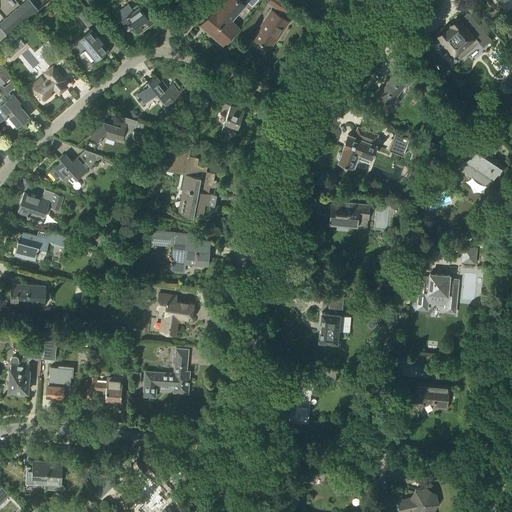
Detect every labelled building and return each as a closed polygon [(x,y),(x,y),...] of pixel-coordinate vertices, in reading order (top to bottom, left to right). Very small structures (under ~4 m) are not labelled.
[(28,0),(27,0),(21,6),(31,17),(38,11),(28,0)] [(222,44),(231,34),(228,31),(234,24),(231,21),(244,5),(238,0),(222,0),(201,25),(222,44)] [(284,13),(289,5),(282,0),(268,0),(267,2),(284,13)] [(88,27),(96,20),(83,4),(74,12),(88,27)] [(133,10),(128,4),(116,14),(125,26),(131,22),(139,33),(155,22),(151,16),(148,18),(140,6),(133,10)] [(0,23),(0,26),(8,36),(31,17),(21,6),(0,23)] [(280,34),(288,22),(271,11),(253,39),(269,49),(275,40),(274,39),(278,33),(280,34)] [(483,46),(490,40),(470,16),(462,23),(458,19),(457,20),(456,19),(451,23),(452,25),(451,26),(446,30),(445,31),(444,29),(438,34),(440,35),(439,36),(443,41),(441,42),(440,43),(447,50),(449,48),(454,55),(461,49),(463,52),(477,40),(479,42),(483,46)] [(109,50),(91,28),(69,47),(77,56),(86,49),(96,61),(109,50)] [(51,59),(26,80),(47,105),(72,84),(51,59)] [(390,104),(407,80),(401,76),(409,67),(399,59),(388,72),(392,75),(377,95),(390,104)] [(0,85),(0,86),(10,78),(0,66),(0,85)] [(427,84),(437,75),(430,66),(419,75),(427,84)] [(160,81),(156,76),(147,83),(149,85),(135,95),(139,100),(140,100),(143,104),(156,94),(170,112),(189,97),(182,88),(178,91),(172,83),(167,87),(162,80),(160,81)] [(29,116),(19,104),(21,103),(13,94),(0,104),(0,122),(7,116),(17,127),(29,116)] [(202,111),(208,104),(210,103),(202,95),(194,103),(202,111)] [(238,128),(243,115),(239,114),(241,109),(225,103),(221,114),(226,116),(224,123),(225,123),(222,130),(234,135),(237,128),(238,128)] [(148,124),(137,120),(123,116),(120,126),(104,121),(90,133),(97,142),(105,136),(107,137),(107,138),(115,140),(116,137),(122,139),(125,132),(133,135),(130,142),(142,145),(145,134),(143,133),(146,123),(148,124)] [(482,137),(490,129),(482,119),(473,127),(482,137)] [(375,134),(358,127),(354,136),(348,134),(343,147),(344,147),(342,153),(340,152),(339,153),(337,157),(338,159),(339,160),(339,161),(344,163),(343,164),(346,165),(346,164),(351,166),(351,165),(353,166),(356,158),(362,160),(364,154),(371,157),(373,152),(374,152),(375,150),(374,150),(376,145),(371,143),(375,134)] [(410,139),(395,133),(388,150),(403,156),(410,139)] [(501,176),(507,166),(493,157),(497,151),(479,139),(475,145),(469,155),(472,157),(468,163),(464,161),(458,168),(488,187),(498,173),(501,176)] [(216,180),(214,179),(214,174),(211,174),(211,171),(206,170),(207,166),(197,164),(198,159),(194,159),(195,156),(189,155),(191,147),(170,143),(165,170),(183,174),(180,189),(182,189),(181,196),(185,196),(182,208),(185,209),(184,214),(193,216),(194,213),(200,214),(200,212),(204,212),(205,204),(214,206),(217,194),(206,192),(207,186),(213,187),(214,186),(215,186),(215,185),(216,185),(217,179),(216,179),(216,180)] [(90,167),(102,156),(85,150),(79,155),(90,167)] [(72,161),(65,154),(59,159),(61,161),(50,171),(56,179),(60,175),(65,181),(68,178),(72,182),(87,169),(77,157),(72,161)] [(59,210),(64,196),(44,189),(41,199),(24,193),(17,212),(27,215),(26,217),(28,217),(28,216),(38,219),(40,215),(44,216),(46,211),(49,212),(51,207),(59,210)] [(343,203),(331,202),(330,215),(318,214),(317,226),(329,227),(329,228),(330,223),(337,224),(337,222),(349,223),(348,225),(356,226),(357,227),(357,218),(368,219),(369,205),(368,205),(368,208),(358,207),(359,204),(351,203),(343,202),(343,203)] [(20,241),(18,240),(14,255),(35,261),(37,253),(38,254),(38,251),(37,251),(38,248),(46,250),(48,243),(66,249),(67,247),(69,238),(48,232),(48,233),(38,231),(37,236),(23,232),(20,241)] [(208,260),(209,241),(187,239),(187,234),(187,236),(178,235),(178,233),(151,231),(150,243),(167,244),(167,243),(176,243),(176,248),(173,247),(171,271),(184,272),(185,263),(190,263),(190,258),(208,260)] [(487,246),(488,234),(478,234),(477,245),(487,246)] [(92,235),(90,243),(100,246),(103,238),(92,235)] [(474,263),(476,248),(463,247),(461,262),(474,263)] [(134,274),(135,265),(127,264),(126,273),(134,274)] [(448,279),(449,275),(429,273),(429,277),(420,276),(417,306),(426,307),(427,298),(446,300),(445,309),(455,310),(458,280),(448,279)] [(45,295),(46,285),(12,283),(10,302),(40,304),(41,295),(45,295)] [(177,296),(159,293),(157,308),(165,309),(162,332),(176,334),(178,317),(191,319),(194,304),(176,301),(176,296),(177,296)] [(319,340),(318,341),(319,341),(320,341),(335,342),(335,343),(337,343),(337,341),(339,315),(339,314),(341,314),(342,299),(343,298),(330,297),(329,313),(322,313),(321,313),(321,314),(320,323),(321,323),(320,330),(319,340)] [(43,337),(42,358),(50,358),(52,338),(43,337)] [(174,374),(145,372),(143,395),(155,396),(156,384),(175,385),(174,391),(187,392),(189,371),(186,371),(188,349),(176,348),(175,356),(173,356),(172,364),(174,364),(174,374)] [(29,360),(34,355),(29,350),(24,355),(29,360)] [(19,363),(19,360),(19,359),(18,358),(18,357),(17,357),(17,356),(16,356),(15,356),(14,356),(13,356),(12,357),(11,358),(11,359),(10,359),(10,363),(10,362),(10,363),(11,363),(10,370),(8,370),(8,377),(10,377),(9,385),(8,385),(8,386),(8,390),(8,391),(8,392),(9,392),(9,393),(9,394),(10,394),(11,395),(12,395),(13,395),(14,395),(15,394),(16,393),(16,392),(17,391),(27,392),(28,383),(29,383),(29,378),(28,378),(29,364),(19,363)] [(332,379),(333,370),(317,368),(316,377),(332,379)] [(140,385),(141,372),(133,372),(132,384),(140,385)] [(107,382),(96,382),(97,376),(88,375),(87,398),(95,399),(96,389),(106,390),(105,400),(113,400),(113,401),(118,402),(119,401),(121,401),(122,378),(107,377),(107,382)] [(317,388),(317,385),(317,379),(299,377),(297,400),(296,400),(296,405),(297,405),(297,406),(296,406),(296,407),(290,407),(289,421),(308,423),(311,393),(316,394),(317,388)] [(54,385),(54,379),(49,378),(48,384),(47,396),(62,398),(63,386),(54,385)] [(446,408),(448,386),(416,383),(415,401),(434,403),(434,407),(446,408)] [(46,485),(47,461),(33,460),(32,467),(31,467),(26,467),(25,484),(46,485)] [(66,477),(67,468),(62,468),(62,462),(47,461),(46,485),(46,489),(61,490),(62,477),(66,477)] [(338,471),(339,462),(324,461),(323,470),(338,471)] [(149,474),(137,486),(146,495),(140,500),(144,504),(138,510),(139,511),(150,511),(157,506),(159,507),(165,501),(164,500),(165,498),(161,494),(166,490),(154,478),(153,478),(149,474)] [(433,511),(438,504),(435,493),(426,487),(416,490),(411,497),(398,500),(400,511),(407,511),(414,511),(416,511),(433,511)]
